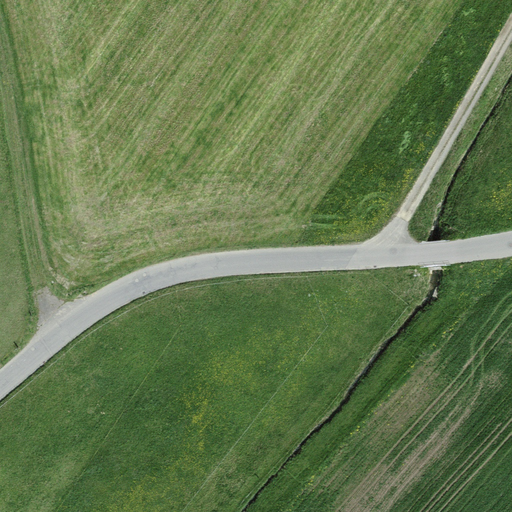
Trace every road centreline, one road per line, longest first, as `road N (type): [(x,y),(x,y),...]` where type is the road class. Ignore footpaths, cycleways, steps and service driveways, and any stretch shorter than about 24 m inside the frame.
road 1 (unclassified): [(0,384),(88,311),(169,272),(511,241)]
road 2 (track): [(0,43),(28,229),(57,335)]
road 3 (track): [(511,32),(380,256)]
